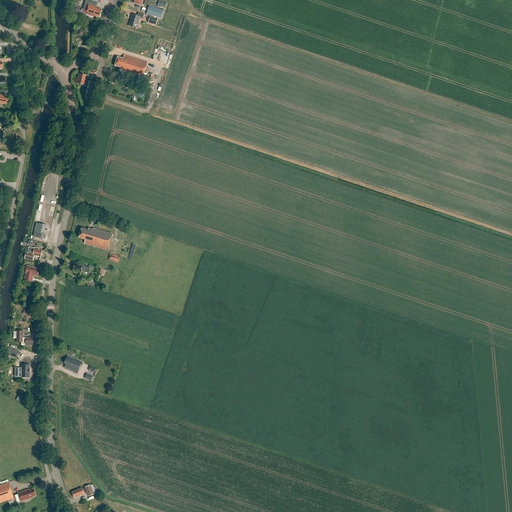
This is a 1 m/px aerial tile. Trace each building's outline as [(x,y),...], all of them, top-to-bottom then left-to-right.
[(84,10),(83,13),(94,17),(94,16),(99,18),(102,9),(96,8),(98,3),(87,0),(85,0),(83,9),(84,10)] [(146,15),(162,18),(163,9),(148,7),(146,15)] [(79,17),(81,10),(74,8),(72,15),(79,17)] [(133,15),(129,26),(137,29),(140,19),(142,20),(144,15),(138,13),(137,16),(133,15)] [(123,72),(127,73),(127,74),(142,79),(148,63),(124,55),(123,59),(117,57),(115,66),(120,68),(119,70),(123,71),(123,72)] [(79,74),(77,84),(84,85),(86,76),(79,74)] [(8,103),(8,98),(6,98),(6,97),(2,97),(2,95),(0,94),(0,104),(6,104),(6,103),(8,103)] [(44,235),(46,225),(37,223),(33,237),(45,239),(46,235),(44,235)] [(78,238),(85,240),(84,244),(107,251),(112,234),(93,228),(92,230),(88,228),(88,230),(81,228),(78,238)] [(42,254),(43,251),(39,250),(40,249),(35,248),(29,247),(28,247),(26,259),(34,261),(35,256),(41,257),(42,256),(43,254),(42,254)] [(111,253),(109,261),(119,263),(121,256),(111,253)] [(75,264),(73,270),(81,273),(81,271),(84,272),(85,268),(82,267),(83,266),(75,264)] [(26,274),(25,280),(32,282),(34,276),(38,277),(40,269),(27,267),(26,274)] [(24,338),(24,331),(17,331),(17,343),(22,343),(22,345),(33,345),(33,338),(24,338)] [(19,351),(9,348),(7,353),(17,357),(19,351)] [(64,367),(70,370),(69,370),(77,374),(82,363),(74,359),(67,356),(64,363),(66,364),(64,367)] [(24,377),(29,378),(29,373),(30,373),(30,370),(29,370),(30,366),(21,366),(21,369),(17,369),(17,376),(24,376),(24,377)] [(18,401),(23,404),(26,398),(21,395),(18,401)] [(9,482),(0,485),(0,503),(14,499),(9,482)] [(81,488),(72,492),(74,498),(84,494),(86,493),(88,497),(93,495),(89,486),(84,488),(85,489),(82,490),(81,488)] [(20,502),(33,497),(36,495),(34,489),(29,491),(28,490),(17,493),(20,502)]
